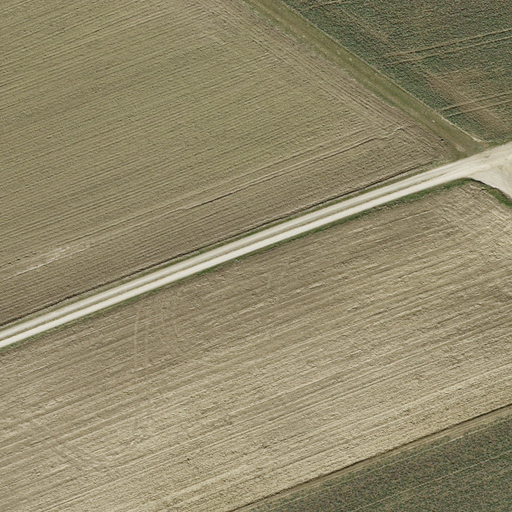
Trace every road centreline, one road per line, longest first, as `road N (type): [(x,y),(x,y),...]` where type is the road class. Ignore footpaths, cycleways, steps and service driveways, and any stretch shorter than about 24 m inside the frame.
road 1 (track): [(0,340),(511,153)]
road 2 (track): [(257,0),(511,183)]
